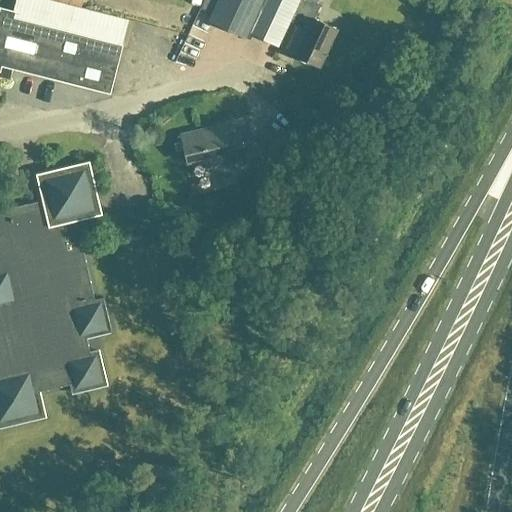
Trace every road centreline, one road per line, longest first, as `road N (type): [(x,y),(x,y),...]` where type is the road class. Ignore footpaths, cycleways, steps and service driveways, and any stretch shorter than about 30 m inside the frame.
road 1 (trunk): [(511,147),(287,511)]
road 2 (trunk): [(511,184),(357,511)]
road 3 (trunk): [(373,511),(511,245)]
